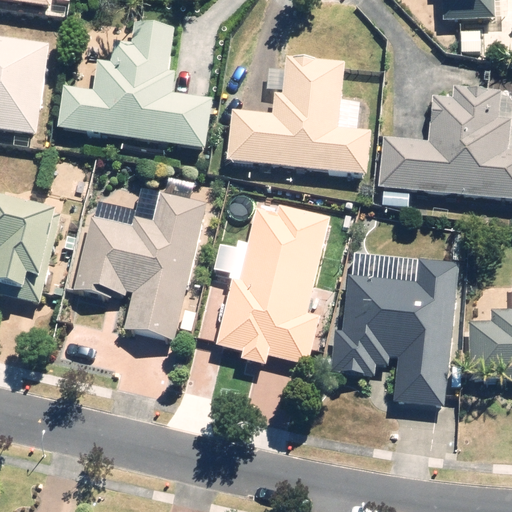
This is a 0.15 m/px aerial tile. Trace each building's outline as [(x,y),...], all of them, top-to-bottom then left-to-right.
[(0,0),(0,3),(57,9),(58,3),(74,5),(74,0),(0,0)] [(446,0),(447,24),(470,24),(470,8),(487,8),(486,0),(446,0)] [(98,94),(69,90),(63,131),(212,151),(219,101),(176,95),(178,75),(171,74),(177,33),(138,27),(134,52),(117,49),(114,67),(102,66),(98,94)] [(0,132),(40,139),(54,48),(0,39),(0,132)] [(279,97),(276,119),(237,115),(232,164),(371,180),(376,135),(343,131),(350,67),(291,60),(286,98),(279,97)] [(433,146),(390,142),(385,192),(511,203),(511,131),(504,130),(507,95),(462,91),(461,102),(438,99),(433,146)] [(95,223),(78,295),(113,303),(114,297),(136,302),(129,333),(179,344),(211,206),(163,195),(161,203),(129,196),(124,217),(103,212),(100,224),(95,223)] [(238,281),(220,349),(248,357),(246,365),(270,372),(274,358),(312,368),(324,321),(310,317),(335,221),(258,201),(245,251),(225,246),(217,276),(238,281)] [(0,202),(0,287),(33,294),(36,281),(49,284),(64,216),(0,202)] [(418,261),(416,289),(402,288),(402,278),(380,276),(381,263),(355,261),(348,334),(338,333),(334,375),(379,379),(380,369),(394,370),(394,360),(402,361),(398,408),(450,413),(463,265),(418,261)] [(511,313),(496,314),(496,326),(473,326),(474,382),(511,381),(511,313)]
